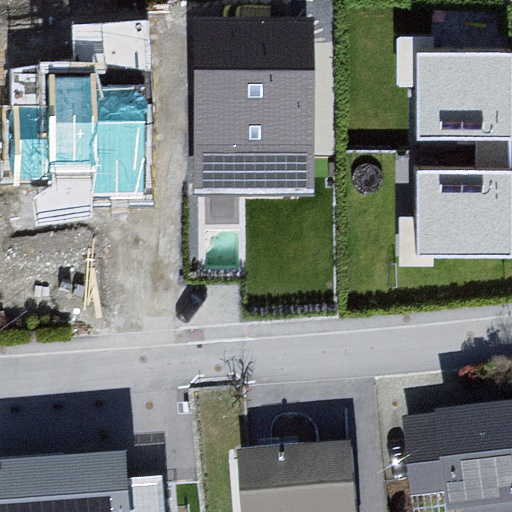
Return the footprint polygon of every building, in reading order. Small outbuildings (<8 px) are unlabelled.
[(315,19),(195,18),(195,190),(314,190),(315,19)] [(168,32),(74,30),(74,67),(28,69),(26,95),(0,98),(0,182),(26,181),(29,204),(172,205),(168,32)] [(511,48),(415,48),(415,133),(508,133),(508,119),(511,117),(511,48)] [(509,165),(413,165),(414,250),(511,249),(511,180),(509,180),(509,165)] [(197,262),(242,260),(240,226),(195,228),(197,262)] [(511,511),(511,409),(397,418),(406,507),(458,510),(458,511),(511,511)] [(352,511),(346,447),(226,455),(231,511),(352,511)] [(130,511),(126,449),(0,458),(0,511),(130,511)] [(162,511),(162,471),(138,470),(137,511),(162,511)]
